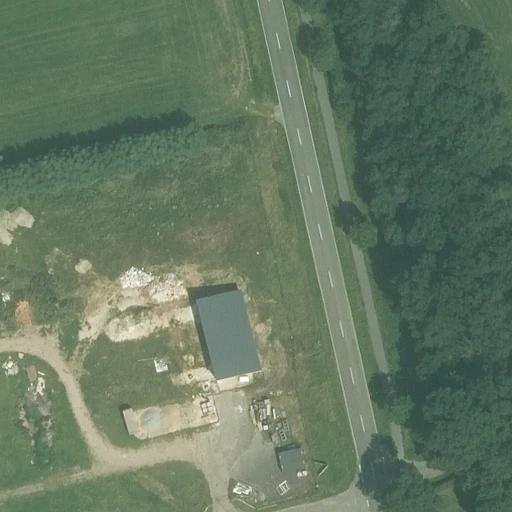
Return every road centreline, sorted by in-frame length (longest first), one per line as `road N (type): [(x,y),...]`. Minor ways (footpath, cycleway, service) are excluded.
road 1 (secondary): [(380,492),(270,0)]
road 2 (unclassified): [(511,427),(380,492)]
